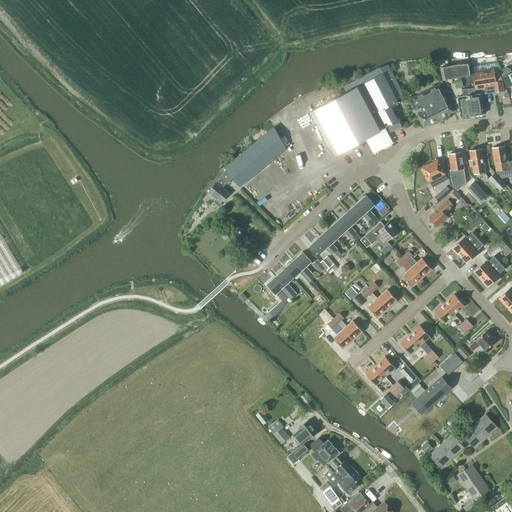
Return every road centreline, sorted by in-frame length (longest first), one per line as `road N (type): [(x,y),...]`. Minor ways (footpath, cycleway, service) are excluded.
road 1 (residential): [(263,267),(389,154)]
road 2 (track): [(421,511),(373,455),(300,398)]
road 3 (residential): [(350,364),(453,270)]
road 4 (residential): [(453,270),(408,219),(389,154)]
road 5 (residential): [(511,122),(433,132),(389,154)]
